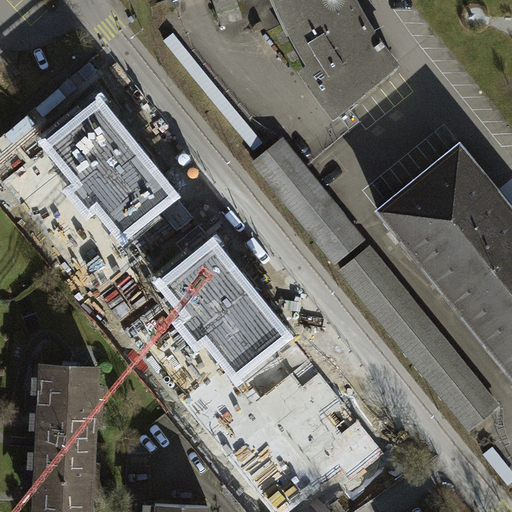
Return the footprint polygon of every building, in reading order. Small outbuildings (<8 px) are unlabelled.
[(243,18),(236,0),(213,0),(223,26),(243,18)] [(347,104),(396,64),(372,32),(354,0),(272,0),(283,24),(297,51),(308,69),(305,71),(336,113),(347,104)] [(173,35),(165,41),(254,149),(262,143),(173,35)] [(176,195),(100,103),(47,146),(79,184),(71,191),(89,214),(98,207),(124,238),(176,195)] [(282,141),(255,162),(335,261),(362,239),(304,168),(282,141)] [(511,208),(460,144),(378,210),(511,375),(511,208)] [(237,379),(289,336),(213,243),(160,286),(186,318),(178,325),(196,347),(205,340),(237,379)] [(497,406),(369,248),(342,270),(470,429),(497,406)] [(98,365),(36,363),(32,438),(94,441),(98,365)] [(355,412),(250,473),(273,511),(315,511),(389,469),(355,412)] [(90,511),(94,441),(32,438),(28,511),(90,511)] [(154,511),(209,511),(210,503),(155,501),(154,511)]
